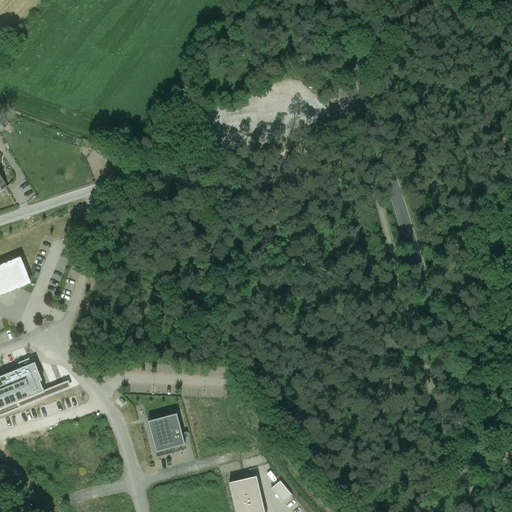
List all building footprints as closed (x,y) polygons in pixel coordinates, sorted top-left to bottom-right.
[(10,124),(3,117),(0,119),(0,122),(5,129),(10,124)] [(95,144),(83,141),(82,146),(93,149),(95,144)] [(20,259),(0,267),(0,296),(30,284),(20,259)] [(20,409),(71,388),(68,381),(44,391),(40,381),(42,380),(35,363),(32,365),(29,359),(18,363),(21,369),(0,377),(0,410),(17,403),(20,409)] [(182,434),(177,414),(148,422),(156,453),(185,445),(183,439),(189,437),(187,432),(182,434)] [(254,466),(265,463),(263,456),(252,459),(254,466)] [(229,483),(236,511),(264,511),(257,477),(229,483)] [(271,489),(283,502),(291,496),(280,482),(271,489)]
